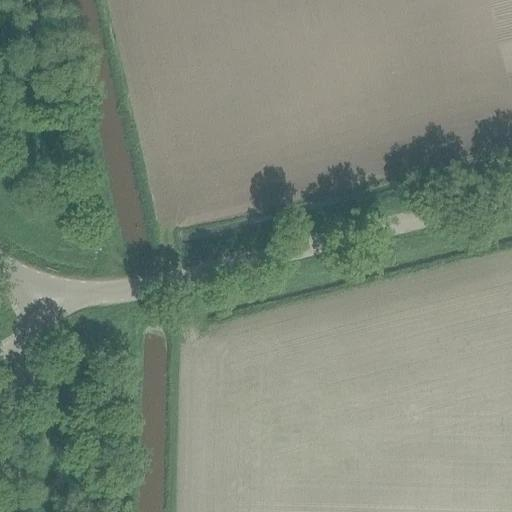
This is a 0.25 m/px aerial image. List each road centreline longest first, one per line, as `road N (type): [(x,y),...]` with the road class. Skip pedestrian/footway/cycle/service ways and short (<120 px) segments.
road 1 (tertiary): [(511,208),(168,292),(56,294)]
road 2 (tertiary): [(9,511),(19,355)]
